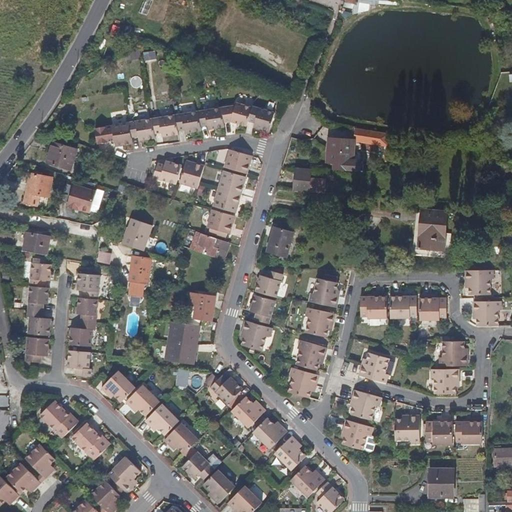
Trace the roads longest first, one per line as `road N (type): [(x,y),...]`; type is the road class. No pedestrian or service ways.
road 1 (residential): [(314,434),(226,343),(278,150)]
road 2 (residential): [(338,374),(357,281),(453,281),(458,319),(485,337)]
road 3 (residential): [(165,476),(92,402),(53,381),(65,278)]
road 4 (residential): [(485,337),(477,397),(438,401),(338,374)]
road 5 (residential): [(0,163),(62,75),(101,0)]
road 6 (residential): [(0,211),(97,239),(119,253),(125,275)]
road 7 (residential): [(278,150),(242,140),(138,160)]
road 8 (track): [(53,381),(27,388),(16,377),(0,296)]
